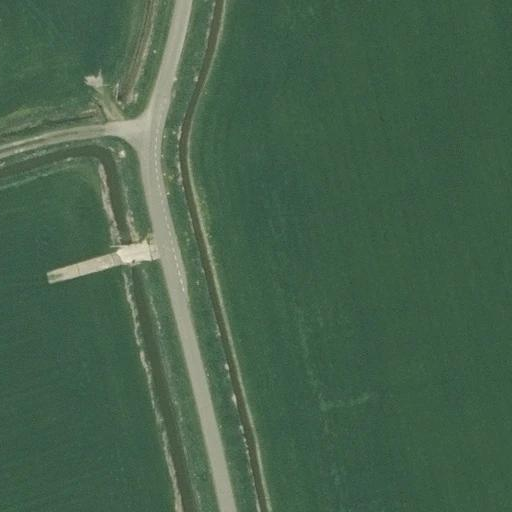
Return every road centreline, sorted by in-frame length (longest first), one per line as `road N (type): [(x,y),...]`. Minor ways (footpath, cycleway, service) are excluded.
road 1 (unclassified): [(226,511),(146,164),(183,0)]
road 2 (track): [(0,151),(60,133),(149,133)]
